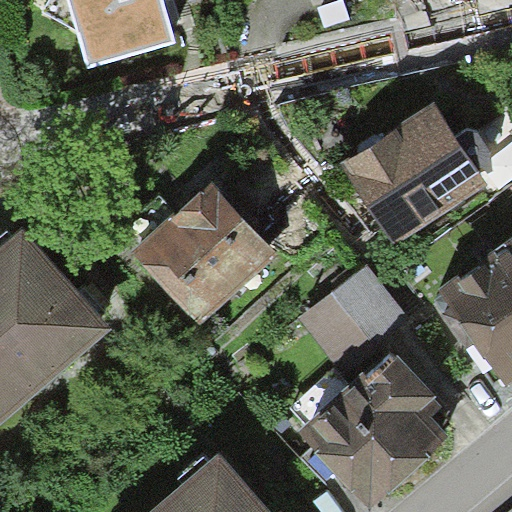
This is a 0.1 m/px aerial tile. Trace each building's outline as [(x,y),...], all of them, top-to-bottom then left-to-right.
[(70,0),(80,61),(169,39),(159,0),(70,0)] [(435,105),(341,165),(396,246),(456,205),(487,185),(435,105)] [(214,180),(132,252),(199,325),(251,278),(279,253),(214,180)] [(25,224),(0,245),(0,428),(55,380),(116,328),(25,224)] [(511,241),(433,296),(460,337),(469,349),(472,347),(495,380),(503,375),(508,383),(511,380),(511,241)] [(369,268),(302,320),(345,375),(412,322),(369,268)] [(308,426),(302,431),(371,507),(452,434),(431,411),(439,404),(422,386),(390,350),(353,384),(335,364),(289,405),(308,426)] [(277,511),(223,451),(153,511),(277,511)]
